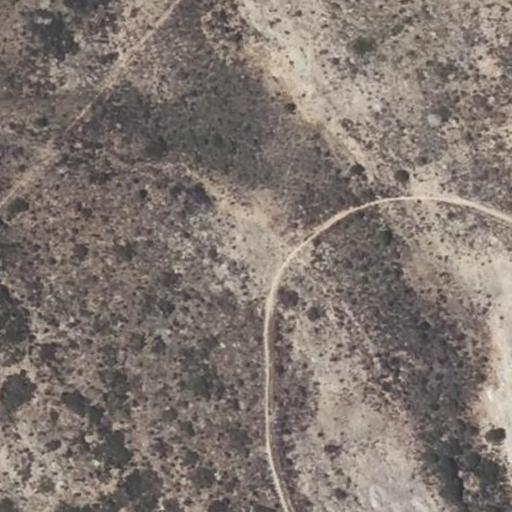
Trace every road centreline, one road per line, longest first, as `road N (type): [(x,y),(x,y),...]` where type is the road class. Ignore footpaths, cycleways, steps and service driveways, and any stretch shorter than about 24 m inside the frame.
road 1 (track): [(301,511),(271,410),(268,312),(288,243),(305,221),(355,194),(413,178),(471,187),(511,218)]
road 2 (track): [(0,205),(185,0)]
